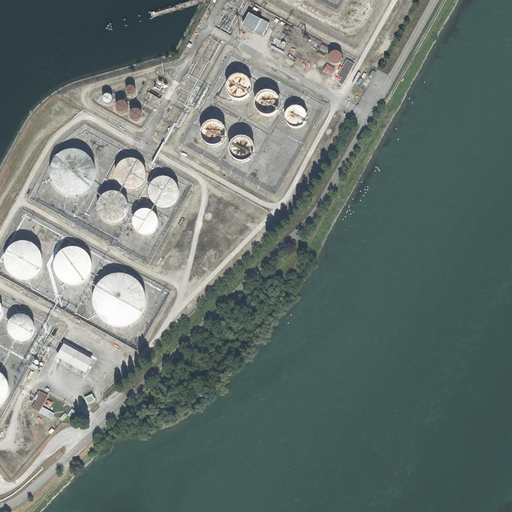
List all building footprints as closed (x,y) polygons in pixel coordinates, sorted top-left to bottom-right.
[(255,30),(262,18),(250,12),(243,24),(255,30)] [(255,30),(264,35),(270,23),(262,18),(255,30)] [(337,67),(339,65),(341,62),(341,59),(341,57),(339,54),(337,53),(333,52),(330,53),(328,55),(327,56),(326,60),(327,62),(329,66),(331,67),(334,67),(337,67)] [(341,77),(345,80),(349,72),(354,64),(346,60),(338,76),(341,77)] [(334,69),(326,65),(322,71),(330,75),(334,69)] [(234,79),(230,82),(228,85),(226,90),(227,95),(230,99),(234,101),(238,102),(243,101),(247,99),(250,94),(250,90),(249,86),(247,82),(243,79),(238,78),(234,79)] [(126,99),(127,97),(128,96),(129,94),(128,92),(127,90),(125,89),(123,89),(121,90),(119,91),(118,93),(118,95),(119,97),(120,98),(122,99),(124,99),(126,99)] [(262,95),(258,97),(256,101),(255,106),(256,110),(258,114),(263,117),(267,118),(271,117),(275,114),(278,110),(279,106),(278,101),(275,97),(271,95),(267,94),(262,95)] [(109,106),(111,104),(112,102),(112,100),(111,98),(110,97),(108,96),(106,96),(104,96),(103,98),(102,99),(102,101),(102,103),(104,105),(105,106),(107,106),(109,106)] [(124,114),(126,112),(127,110),(127,108),(126,105),(125,104),(122,103),(120,103),(118,103),(116,105),(115,106),(115,109),(115,111),(117,113),(119,114),(122,115),(124,114)] [(289,109),(285,111),(283,114),(282,119),(283,124),(285,128),(290,131),(294,131),(298,130),(302,128),(305,124),(306,120),(305,115),(302,111),(298,108),(294,108),(289,109)] [(138,122),(140,120),(141,118),(141,116),(141,113),(139,112),(137,111),(135,110),(132,111),(131,113),(130,114),(129,117),(130,119),(132,121),(133,122),(136,123),(138,122)] [(192,125),(188,134),(193,136),(200,123),(196,121),(194,126),(192,125)] [(208,125),(204,127),(201,131),(200,135),(201,140),(204,144),(208,147),(212,147),(217,147),(220,144),(223,140),(224,136),(223,131),(221,127),(217,125),(212,124),(208,125)] [(247,163),(252,160),(254,155),(255,150),(253,145),(250,142),(245,139),(240,139),(235,140),(232,143),(230,147),(229,153),(230,157),(233,162),(237,164),(243,165),(247,163)] [(85,193),(90,189),(94,184),(97,178),(98,172),(97,165),(93,158),(90,153),(84,149),(78,148),(75,147),(68,148),(61,150),(56,154),(52,159),(50,165),(49,171),(50,179),(53,185),(56,189),(62,193),(69,195),(74,196),(78,195),(85,193)] [(137,188),(142,185),(145,179),(146,174),(145,168),(142,164),(137,161),(131,160),(125,161),(120,164),(117,169),(116,175),(117,180),(121,185),(125,188),(132,189),(137,188)] [(170,207),(174,204),(178,198),(179,193),(177,187),(174,182),(169,179),(163,178),(158,179),(153,183),(150,187),(149,194),(150,199),(153,204),(158,207),(164,208),(170,207)] [(119,224),(124,221),(127,215),(128,210),(127,204),(123,200),(119,197),(113,196),(107,197),(102,200),(99,205),(98,211),(99,216),(103,221),(107,224),(113,226),(119,224)] [(152,235),(156,231),(158,227),(159,222),(157,217),(154,213),(150,211),(145,210),(140,212),(136,215),(134,218),(133,224),(134,229),(138,233),(142,235),(147,236),(152,235)] [(29,278),(35,274),(39,268),(41,261),(39,254),(35,249),(29,244),(23,243),(15,245),(10,248),(6,254),(4,261),(5,268),(10,274),(15,278),(22,280),(29,278)] [(79,284),(85,280),(89,274),(90,267),(89,260),(85,254),(79,250),(72,249),(65,251),(59,254),(56,259),(54,267),(55,274),(59,280),(65,284),(72,285),(79,284)] [(132,323),(137,319),(141,314),(143,308),(144,302),(144,295),(141,288),(137,283),(131,279),(126,276),(120,276),(113,276),(106,279),(101,283),(97,288),(94,294),(93,301),(94,309),(97,315),(100,319),(106,323),(114,326),(119,327),(125,326),(132,323)] [(25,339),(30,336),(32,332),(33,327),(31,321),(28,318),(23,315),(18,315),(13,316),(10,319),(8,323),(7,329),(8,333),(11,338),(15,340),(21,341),(25,339)] [(65,350),(61,356),(84,369),(88,363),(65,350)] [(31,409),(37,412),(46,396),(40,393),(31,409)] [(85,399),(88,405),(91,403),(94,401),(91,396),(85,399)]
